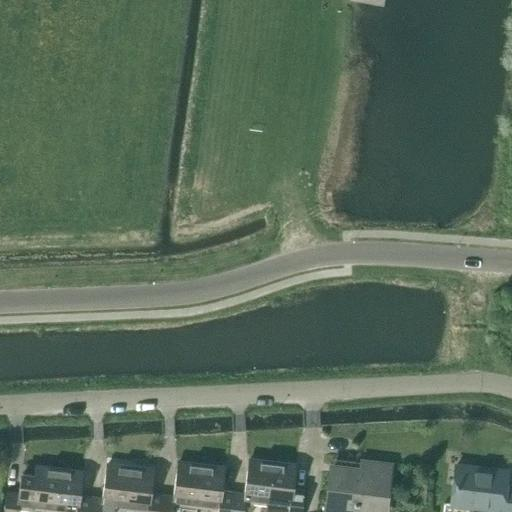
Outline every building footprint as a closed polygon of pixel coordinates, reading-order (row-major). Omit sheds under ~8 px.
[(245,493),(234,492),(232,511),(251,511),(254,501),(267,502),(268,503),(272,463),(249,460),(245,493)] [(330,472),(324,511),(356,511),(357,506),(387,510),(392,465),(361,461),(360,467),(330,463),(330,472)] [(174,496),(163,495),(161,511),(182,511),(183,508),(196,510),(197,508),(202,465),(178,462),(174,496)] [(302,511),(305,490),(293,488),(296,466),(272,463),(268,503),(267,502),(265,511),(302,511)] [(103,498),(92,497),(90,511),(125,511),(131,467),(107,465),(103,498)] [(232,511),(234,492),(222,491),(225,468),(202,465),(197,508),(218,511),(217,511),(232,511)] [(32,507),(55,509),(59,469),(36,467),(35,479),(21,477),(19,492),(7,491),(4,511),(17,511),(18,504),(32,506),(32,507)] [(161,511),(163,495),(151,493),(154,471),(131,467),(125,511),(161,511)] [(83,473),(59,469),(55,509),(69,511),(68,511),(90,511),(92,497),(80,495),(83,473)] [(456,471),(452,505),(470,508),(469,511),(511,511),(511,488),(506,487),(508,471),(491,469),(490,475),(456,471)]
